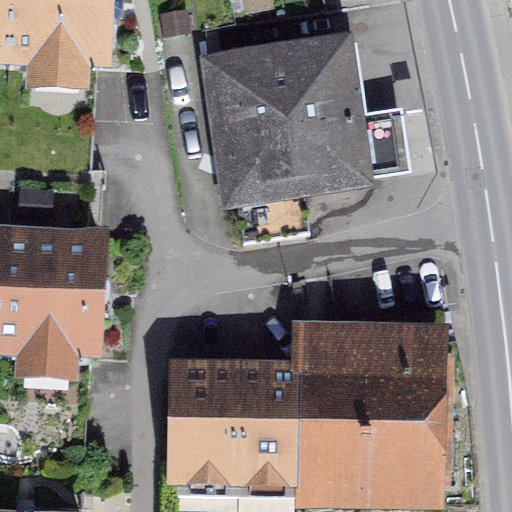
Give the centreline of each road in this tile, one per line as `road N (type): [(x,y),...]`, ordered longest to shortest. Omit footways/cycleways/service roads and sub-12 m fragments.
road 1 (residential): [(490,226),(169,279)]
road 2 (residential): [(140,0),(169,279)]
road 3 (residential): [(169,279),(153,332),(150,511)]
road 4 (secondary): [(449,0),(490,226)]
road 5 (secondary): [(490,226),(511,419)]
